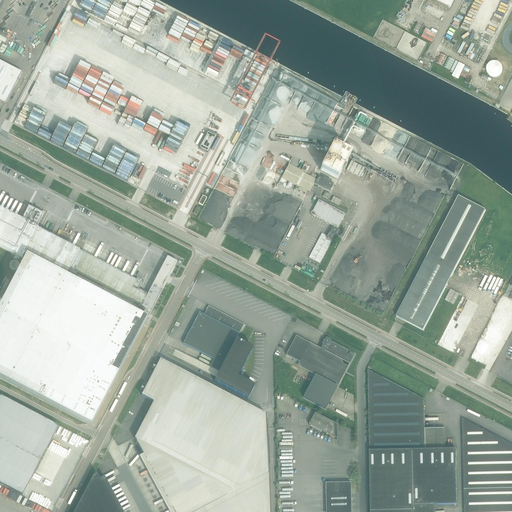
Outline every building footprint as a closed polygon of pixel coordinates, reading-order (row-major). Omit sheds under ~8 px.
[(27,14),(30,15),(35,4),(33,3),(27,14)] [(426,33),(438,38),(441,30),(429,25),(426,33)] [(435,62),(442,66),(447,57),(440,53),(435,62)] [(443,67),(450,70),(455,61),(448,57),(443,67)] [(0,101),(5,104),(21,72),(0,61),(0,101)] [(487,72),(487,73),(488,75),(489,76),(490,76),(491,77),(492,78),(494,78),(495,78),(496,78),(498,77),(499,77),(500,76),(501,75),(502,74),(502,72),(503,71),(503,70),(503,68),(502,67),(502,66),(501,65),(500,63),(499,63),(498,62),(497,62),(495,61),(494,61),(492,61),(491,62),(490,63),(489,63),(488,64),(487,66),(487,67),(486,68),(486,69),(486,71),(487,72)] [(452,76),(458,79),(465,65),(459,62),(452,76)] [(221,75),(198,123),(236,140),(243,124),(254,123),(254,126),(249,126),(247,129),(253,132),(259,120),(254,115),(261,119),(251,140),(253,140),(262,133),(259,130),(270,135),(274,126),(265,121),(272,105),(267,105),(265,110),(263,110),(263,109),(261,107),(263,106),(261,105),(262,104),(261,78),(246,71),(240,84),(221,75)] [(338,121),(344,110),(309,92),(307,94),(319,101),(313,112),(322,117),(322,118),(328,121),(330,117),(338,121)] [(209,130),(199,148),(208,153),(217,134),(209,130)] [(320,171),(337,180),(343,168),(345,169),(346,167),(345,166),(350,155),(340,150),(343,145),(335,141),(320,171)] [(346,171),(360,178),(364,168),(351,161),(346,171)] [(270,195),(268,194),(278,171),(263,165),(251,192),(267,200),(270,195)] [(314,184),(330,192),(334,184),(330,182),(331,181),(323,176),(322,178),(319,176),(314,184)] [(308,183),(305,188),(319,196),(322,190),(308,183)] [(203,195),(198,204),(202,206),(207,198),(203,195)] [(331,201),(339,205),(341,201),(333,196),(331,201)] [(459,196),(428,256),(396,317),(423,331),(486,210),(459,196)] [(284,206),(286,201),(277,197),(275,202),(284,206)] [(322,233),(309,257),(320,263),(331,241),(337,230),(334,229),(335,227),(338,229),(346,214),(319,200),(311,214),(333,226),(328,236),(322,233)] [(0,378),(91,426),(147,319),(146,319),(155,301),(156,301),(168,279),(177,262),(167,257),(158,274),(154,283),(148,294),(138,289),(142,283),(37,228),(44,214),(40,212),(41,210),(36,208),(35,210),(29,206),(22,220),(0,208),(0,247),(15,255),(13,259),(20,263),(25,255),(27,257),(0,307),(0,378)] [(454,292),(457,293),(459,288),(454,287),(450,298),(452,298),(454,292)] [(199,313),(183,344),(214,360),(210,367),(213,369),(219,372),(215,381),(247,398),(254,386),(237,377),(253,349),(236,340),(244,325),(208,306),(204,315),(199,313)] [(296,336),(286,355),(299,362),(312,369),(310,373),(315,375),(303,398),(326,409),(337,387),(349,364),(354,354),(330,341),(330,340),(326,338),(325,339),(323,338),(318,348),(309,343),(296,336)] [(270,511),(266,415),(160,360),(141,396),(153,402),(135,438),(174,511),(270,511)] [(411,393),(368,370),(368,376),(370,451),(370,511),(430,511),(431,505),(457,505),(456,449),(425,450),(424,399),(411,393)] [(1,396),(0,398),(0,483),(23,495),(34,473),(47,449),(58,427),(59,427),(1,396)] [(308,425),(329,435),(329,434),(334,437),(333,423),(331,422),(315,413),(308,425)] [(511,511),(511,444),(462,419),(464,511),(511,511)] [(450,442),(450,426),(429,426),(430,442),(438,442),(438,438),(444,438),(447,438),(447,442),(450,442)] [(96,471),(74,511),(117,511),(102,483),(96,471)] [(351,511),(350,482),(325,483),(325,511),(351,511)] [(53,496),(57,497),(62,487),(59,485),(53,496)]
